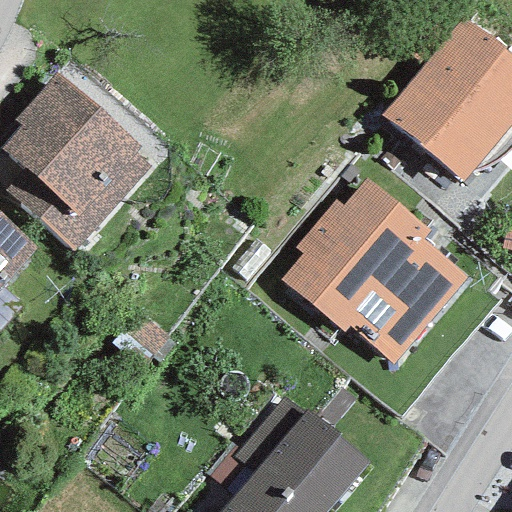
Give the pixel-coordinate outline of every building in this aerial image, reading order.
[(511,58),(465,18),(382,115),(461,182),(473,169),(484,166),(492,163),(502,158),(511,150),(511,58)] [(139,148),(55,73),(12,121),(20,128),(0,150),(24,171),(5,191),(73,252),(150,167),(134,153),(139,148)] [(303,254),(281,281),(343,333),(348,327),(391,363),(465,276),(419,237),(426,229),(365,177),(341,205),(334,199),(293,246),(303,254)] [(0,288),(1,288),(36,249),(0,216),(0,288)] [(0,326),(20,305),(1,288),(0,288),(0,326)] [(176,342),(141,313),(124,333),(158,362),(176,342)] [(326,511),(368,461),(285,393),(232,457),(254,475),(222,511),(326,511)]
